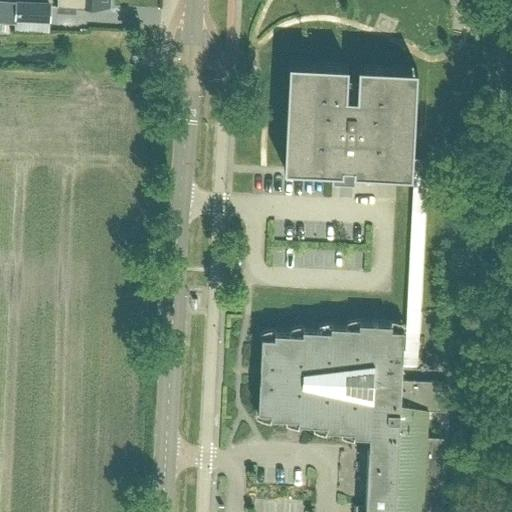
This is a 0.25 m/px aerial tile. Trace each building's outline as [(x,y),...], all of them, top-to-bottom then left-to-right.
[(107,6),(107,0),(57,0),(57,9),(74,10),(74,4),(107,6)] [(48,20),(48,4),(16,2),(15,18),(48,20)] [(354,179),(355,171),(361,171),(396,173),(411,173),(411,172),(412,157),(412,156),(401,156),(401,143),(407,143),(408,122),(402,121),(404,83),(410,83),(411,69),(411,67),(358,64),(356,95),(345,94),(347,63),(294,61),(293,63),(294,63),(293,78),(298,78),(297,116),(291,116),(290,137),(296,137),(295,150),(284,150),(283,167),(332,170),(333,170),(340,170),(340,178),(354,179)] [(401,356),(401,364),(415,364),(425,158),(412,157),(411,172),(414,173),(414,177),(407,321),(405,348),(402,348),(402,356),(401,356)] [(260,379),(259,379),(258,409),(270,410),(270,415),(298,416),(297,421),(325,422),(325,427),(353,429),(353,433),(369,434),(368,447),(364,511),(435,511),(436,493),(441,494),(444,436),(426,436),(427,409),(446,410),(447,381),(400,378),(401,364),(401,356),(402,356),(402,348),(403,327),(391,326),(391,322),(358,320),(358,325),(330,323),(330,328),(302,327),(302,332),(274,330),(274,335),(261,335),(260,365),(261,365),(261,364),(264,364),(263,380),(260,380),(260,379)] [(290,442),(290,452),(311,452),(311,442),(290,442)]
